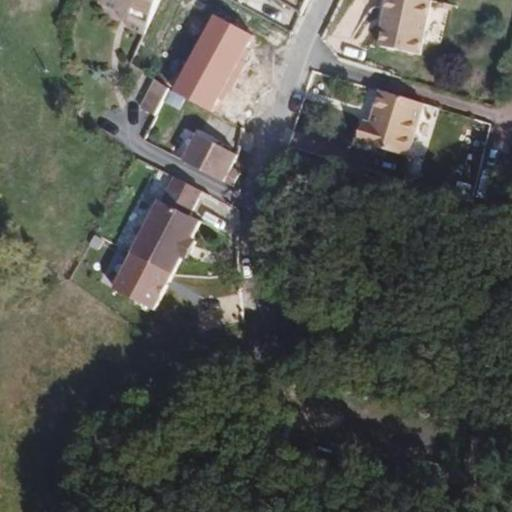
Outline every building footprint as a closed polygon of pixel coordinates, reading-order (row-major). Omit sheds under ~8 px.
[(131,24),(150,33),(163,0),(105,0),(105,1),(126,11),(124,16),(132,20),(131,24)] [(425,54),(434,0),(433,0),(389,15),(391,15),(386,46),(425,54)] [(254,38),(215,17),(176,91),(215,111),(254,38)] [(173,87),(161,79),(146,108),(159,116),(173,87)] [(411,156),(426,102),(381,89),(372,122),(368,121),(362,141),(411,156)] [(230,181),(244,154),(200,132),(186,159),(230,181)] [(162,200),(190,214),(202,190),(174,176),(162,200)] [(162,200),(161,199),(131,259),(173,280),(203,220),(190,214),(162,200)]
